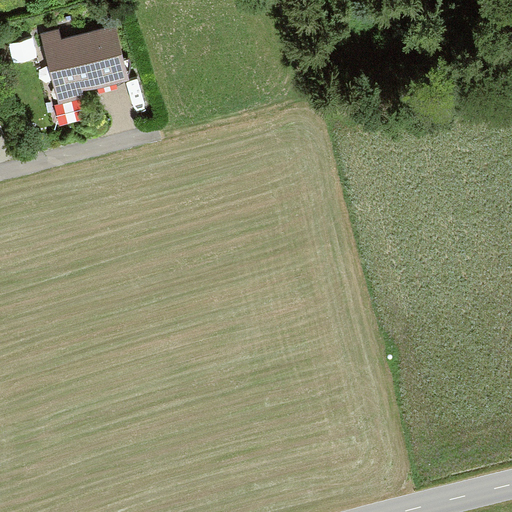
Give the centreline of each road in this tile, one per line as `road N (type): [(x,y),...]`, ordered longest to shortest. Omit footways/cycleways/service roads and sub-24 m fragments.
road 1 (residential): [(0,173),(160,131)]
road 2 (tertiary): [(380,511),(511,476)]
